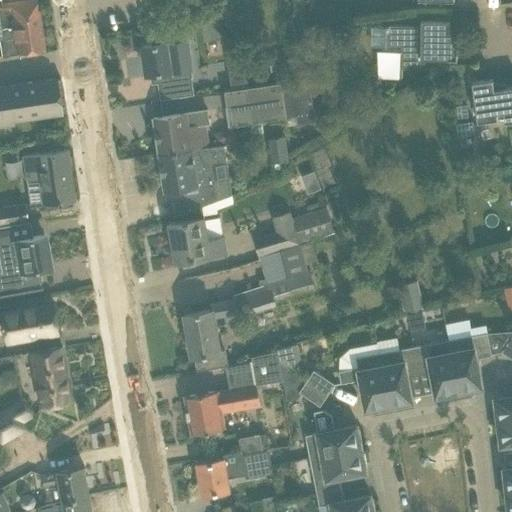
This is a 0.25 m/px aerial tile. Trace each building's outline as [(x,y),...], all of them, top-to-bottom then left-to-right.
[(0,38),(0,45),(2,55),(43,49),(35,0),(27,0),(0,4),(0,25),(2,38),(0,38)] [(212,0),(210,4),(214,11),(222,10),(225,4),(223,0),(212,0)] [(387,29),(387,45),(381,44),(381,63),(382,67),(384,69),(386,72),(389,74),(392,75),(397,76),(401,76),(401,67),(421,67),(421,57),(457,58),(457,42),(453,42),(453,29),(449,29),(450,19),(421,19),(421,25),(386,24),(386,29),(387,29)] [(194,94),(190,67),(191,67),(184,22),(166,25),(167,33),(151,35),(152,44),(142,45),(146,74),(150,73),(152,82),(156,81),(159,99),(194,94)] [(271,71),(286,69),(284,54),(270,56),(271,71)] [(237,60),(226,61),(229,83),(247,80),(237,60)] [(0,127),(13,126),(13,120),(41,116),(61,113),(60,111),(65,111),(60,79),(55,79),(55,77),(35,80),(0,86),(0,127)] [(511,86),(505,87),(505,83),(493,83),(492,78),(472,81),(475,101),(478,120),(504,117),(504,120),(511,120),(511,86)] [(247,80),(229,83),(230,89),(248,86),(247,80)] [(310,81),(282,85),(286,117),(287,117),(296,115),(297,123),(315,121),(310,81)] [(226,90),(224,90),(229,126),(249,123),(286,117),(282,85),(282,82),(248,86),(230,89),(229,89),(229,87),(225,87),(226,90)] [(467,105),(454,107),(456,120),(459,119),(459,118),(468,117),(467,105)] [(203,109),(153,117),(159,154),(192,149),(192,148),(208,146),(208,143),(206,129),(205,124),(209,123),(207,109),(203,109)] [(192,149),(159,154),(165,190),(170,189),(171,194),(174,215),(190,210),(201,206),(214,200),(216,200),(231,194),(229,176),(213,179),(210,161),(226,159),(224,144),(208,146),(192,148),(192,149)] [(66,149),(46,151),(22,155),(25,180),(37,178),(41,205),(54,203),(73,200),(66,149)] [(323,151),(311,156),(324,190),(337,185),(329,168),(330,168),(323,151)] [(0,206),(0,224),(27,221),(24,202),(0,206)] [(201,206),(190,210),(192,218),(202,217),(201,206)] [(325,206),(291,219),(289,212),(273,216),(278,231),(255,239),(260,254),(298,241),(298,240),(332,228),(325,206)] [(195,257),(225,252),(223,238),(222,236),(206,238),(203,219),(202,217),(189,219),(169,222),(176,260),(195,257)] [(27,221),(0,224),(0,259),(2,274),(0,273),(0,294),(40,288),(37,272),(34,273),(33,268),(48,265),(43,234),(28,237),(27,233),(31,232),(29,221),(27,221)] [(204,310),(185,313),(192,356),(195,355),(197,369),(227,364),(224,350),(219,351),(213,318),(231,315),(240,313),(240,316),(273,305),(293,298),(290,288),(311,282),(308,271),(299,244),(258,257),(266,285),(234,295),(237,299),(229,301),(210,304),(211,309),(204,310)] [(417,280),(397,285),(405,313),(424,308),(417,280)] [(0,330),(5,329),(7,341),(25,338),(40,335),(59,332),(54,302),(34,306),(0,312),(0,330)] [(472,335),(450,338),(459,390),(463,390),(464,391),(477,389),(477,387),(482,386),(476,357),(492,354),(491,353),(487,332),(472,335)] [(511,334),(501,351),(511,358),(511,356),(511,334)] [(450,338),(414,344),(419,371),(431,368),(436,395),(441,394),(441,396),(455,393),(455,391),(459,390),(450,338)] [(419,371),(414,344),(379,351),(389,404),(393,403),(394,405),(407,402),(407,400),(412,399),(407,373),(419,371)] [(62,345),(42,349),(32,351),(41,406),(72,400),(62,345)] [(256,383),(281,379),(276,350),(251,356),(256,382),(255,382),(256,383)] [(356,356),(358,366),(339,370),(341,382),(360,378),(366,408),(371,407),(371,409),(385,407),(385,405),(389,404),(379,351),(356,356)] [(334,382),(314,368),(307,380),(328,394),(335,384),(336,383),(336,382),(334,382)] [(320,405),(328,394),(307,380),(300,391),(320,405)] [(256,383),(255,382),(230,387),(219,389),(185,395),(191,432),(225,426),(222,411),(259,405),(256,383)] [(496,402),(494,402),(496,416),(498,416),(498,420),(511,418),(511,394),(495,397),(496,402)] [(0,411),(0,440),(1,442),(26,428),(21,420),(32,415),(23,399),(0,411)] [(310,457),(362,447),(361,443),(362,442),(360,429),(358,429),(357,424),(334,428),(331,413),(323,408),(314,410),(318,431),(305,434),(310,457)] [(499,439),(500,438),(501,444),(511,442),(511,418),(498,420),(499,425),(497,425),(499,439)] [(317,492),(342,487),(339,475),(366,470),(365,465),(367,465),(364,451),(362,451),(362,447),(310,457),(314,479),(317,492)] [(223,457),(197,462),(202,494),(229,488),(227,477),(246,474),(246,477),(272,472),(267,449),(242,454),(241,454),(240,450),(222,453),(223,457)] [(61,498),(89,493),(84,466),(44,473),(46,486),(59,485),(61,498)] [(506,486),(506,490),(511,489),(511,466),(504,467),(504,472),(503,472),(504,486),(506,486)] [(344,499),(342,487),(317,492),(319,505),(331,503),(333,511),(375,511),(376,511),(373,498),(372,499),(371,494),(344,499)] [(0,511),(12,511),(3,490),(0,490),(0,511)] [(48,501),(37,506),(38,511),(92,511),(89,493),(61,498),(51,500),(48,501)] [(23,496),(21,500),(23,505),(27,507),(31,505),(33,501),(32,497),(28,495),(23,496)]
